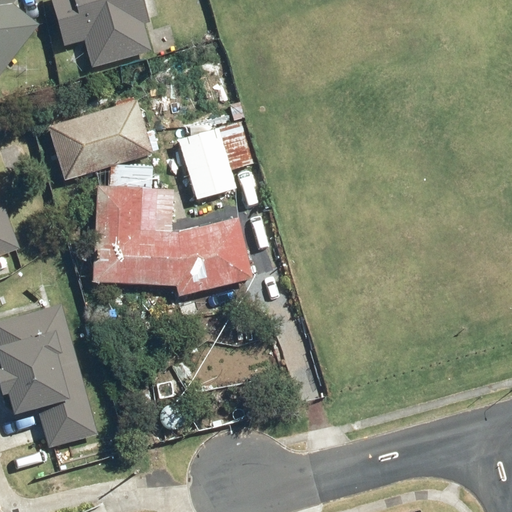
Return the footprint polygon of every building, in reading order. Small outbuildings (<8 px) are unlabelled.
[(0,0),(0,74),(38,30),(10,5),(13,0),(0,0)] [(46,0),(58,45),(81,42),(85,71),(153,54),(145,21),(149,0),(46,0)] [(131,100),(39,130),(57,185),(149,155),(131,100)] [(225,171),(252,164),(240,121),(175,139),(192,201),(230,191),(225,171)] [(114,188),(95,186),(87,283),(171,290),(173,299),(254,279),(241,210),(166,232),(170,191),(148,189),(149,173),(115,170),(114,188)] [(0,259),(19,253),(0,202),(0,259)] [(35,411),(44,447),(92,435),(60,308),(0,322),(0,391),(7,418),(35,411)]
